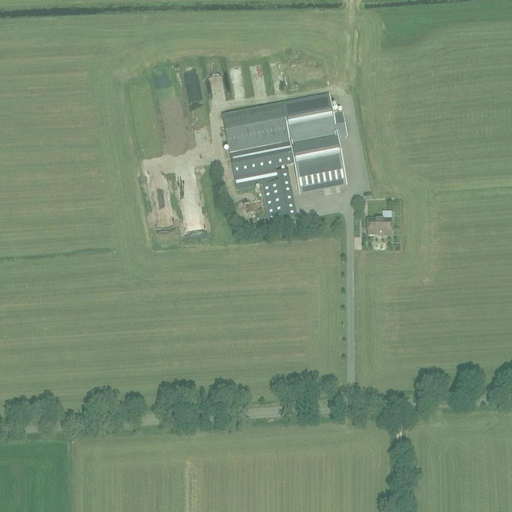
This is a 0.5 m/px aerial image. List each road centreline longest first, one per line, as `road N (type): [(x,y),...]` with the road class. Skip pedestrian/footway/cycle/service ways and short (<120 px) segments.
road 1 (unclassified): [(0,431),(511,398)]
road 2 (unknown): [(352,149),(353,407)]
